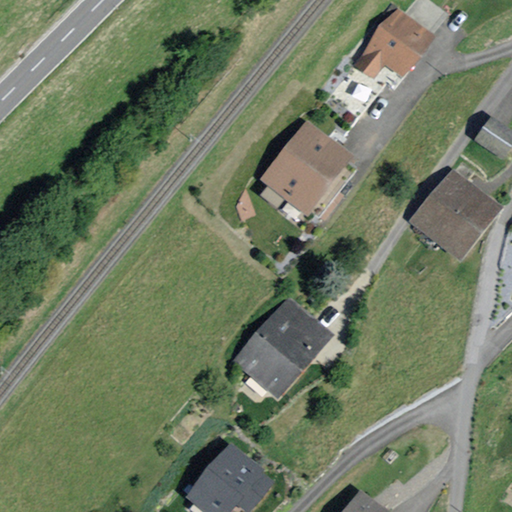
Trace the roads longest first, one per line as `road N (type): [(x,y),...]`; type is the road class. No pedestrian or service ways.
road 1 (residential): [(343,300),(511,74)]
road 2 (residential): [(466,409),(492,257),(511,208)]
road 3 (residential): [(297,511),(393,425),(437,408),(466,409)]
road 4 (secondary): [(0,102),(102,0)]
